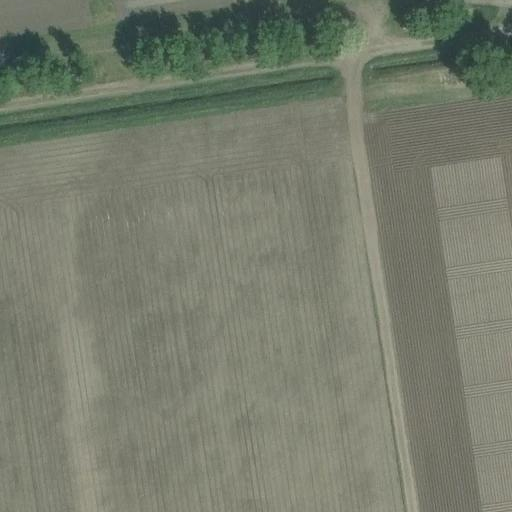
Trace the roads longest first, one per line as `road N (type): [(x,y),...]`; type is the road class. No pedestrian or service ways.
road 1 (track): [(511,30),(0,114)]
road 2 (track): [(413,511),(348,57)]
